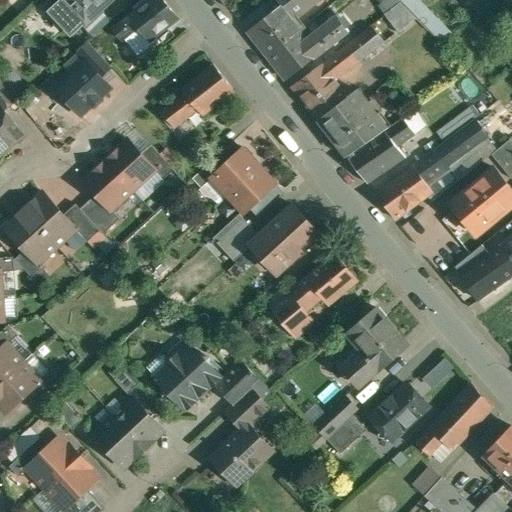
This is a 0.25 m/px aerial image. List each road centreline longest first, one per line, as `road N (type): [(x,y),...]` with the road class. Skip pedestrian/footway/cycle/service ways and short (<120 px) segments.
road 1 (residential): [(208,25),(390,253),(511,384)]
road 2 (residential): [(208,25),(65,159),(26,166),(0,190)]
